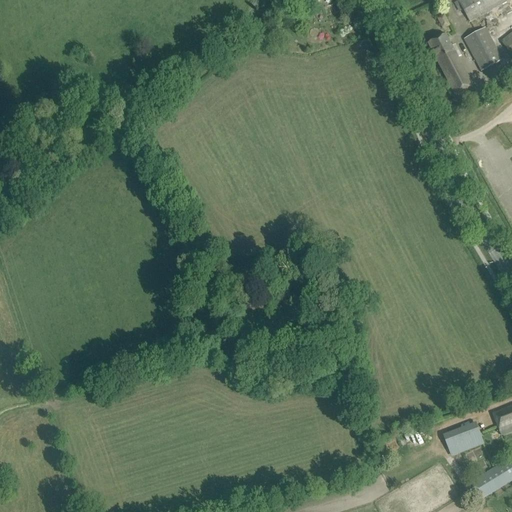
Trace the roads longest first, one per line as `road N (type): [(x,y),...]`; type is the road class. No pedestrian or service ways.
road 1 (tertiary): [(511,277),(446,164),(380,0)]
road 2 (track): [(130,117),(253,16),(261,0)]
road 3 (track): [(0,223),(130,117)]
